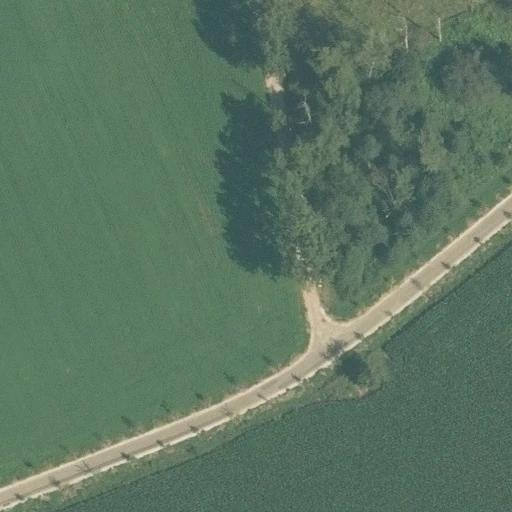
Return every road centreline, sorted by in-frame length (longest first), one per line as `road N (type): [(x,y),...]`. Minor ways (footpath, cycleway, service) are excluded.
road 1 (unclassified): [(0,498),(254,398),(326,354),(511,203)]
road 2 (track): [(326,354),(261,0)]
